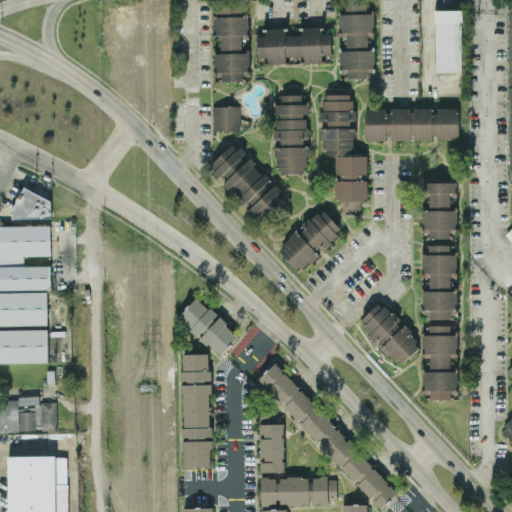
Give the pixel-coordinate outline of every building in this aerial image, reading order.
[(368,78),(367,68),(375,67),(375,50),(368,50),(367,31),(374,31),(373,5),(345,6),(346,12),(339,13),(340,36),(346,36),(346,45),(342,45),(343,78),(368,78)] [(214,35),(222,35),(221,47),(216,47),(216,80),(249,80),(249,7),(214,7),(214,35)] [(462,10),(461,72),(436,72),(436,9),(462,10)] [(258,28),(258,63),(323,62),(322,56),(332,56),(332,34),(321,34),(321,27),(258,28)] [(277,173),(307,173),(307,142),(308,142),(307,114),(308,114),(308,94),(275,95),(275,140),(281,140),(281,147),(276,147),(277,173)] [(324,155),(355,154),(354,127),(352,127),(352,94),(324,94),(324,110),(321,110),(321,121),(323,121),(324,155)] [(213,106),(240,106),(240,130),(213,130),(213,106)] [(365,140),(386,140),(386,139),(438,139),(438,140),(458,140),(458,108),(389,107),(389,108),(366,108),(365,140)] [(260,221),(286,197),(272,183),(235,142),(208,167),(246,208),(247,207),(260,221)] [(362,209),(362,199),(368,199),(367,181),(366,181),(366,155),(337,156),(337,180),(335,180),(336,200),(342,200),(342,209),(362,209)] [(450,238),(450,229),(456,229),(458,183),(424,182),(422,238),(450,238)] [(12,220),(12,209),(14,204),(24,186),(51,200),(51,208),(51,219),(12,220)] [(278,250),(299,272),(323,249),(343,230),(322,208),(278,250)] [(0,362),(47,362),(47,326),(49,326),(48,265),(0,265),(0,255),(50,255),(50,225),(0,225),(0,362)] [(422,318),(456,318),(457,244),(423,244),(422,318)] [(220,355),(239,335),(196,296),(177,317),(220,355)] [(360,319),(366,325),(363,328),(380,347),(381,346),(399,365),(422,345),(399,320),(381,300),(360,319)] [(450,399),(450,388),(457,388),(457,364),(451,364),(451,353),(457,353),(457,325),(423,325),(423,357),(424,357),(424,388),(430,388),(430,399),(450,399)] [(183,467),(211,467),(209,353),(181,353),(183,467)] [(397,493),(276,361),(258,378),(379,509),(397,493)] [(511,420),(502,429),(511,440),(511,420)] [(261,471),(284,471),(283,421),(260,421),(261,471)] [(8,511),(68,511),(68,484),(56,484),(56,455),(8,456),(8,511)] [(260,477),(260,511),(288,511),(288,505),(329,504),(329,499),(336,499),(336,476),(260,477)]
